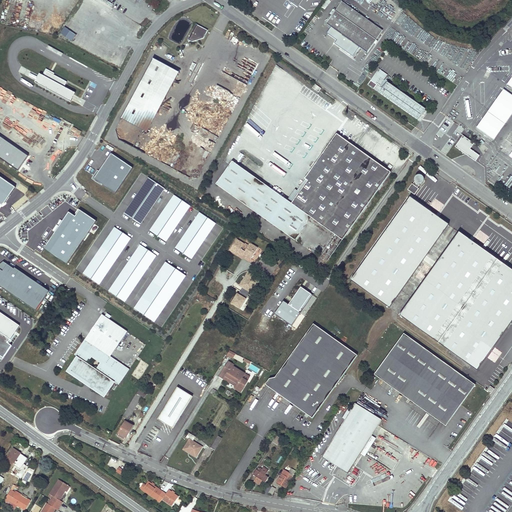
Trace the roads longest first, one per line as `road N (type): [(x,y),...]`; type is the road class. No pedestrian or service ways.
road 1 (tertiary): [(216,0),(511,212)]
road 2 (tertiary): [(0,233),(63,180),(147,35),(194,0)]
road 3 (unclassified): [(124,454),(194,484),(321,511)]
road 4 (unknown): [(157,469),(203,395),(189,379),(138,460)]
road 5 (secondary): [(0,410),(141,511)]
road 6 (residential): [(214,309),(124,454)]
road 7 (tertiary): [(423,506),(511,380)]
